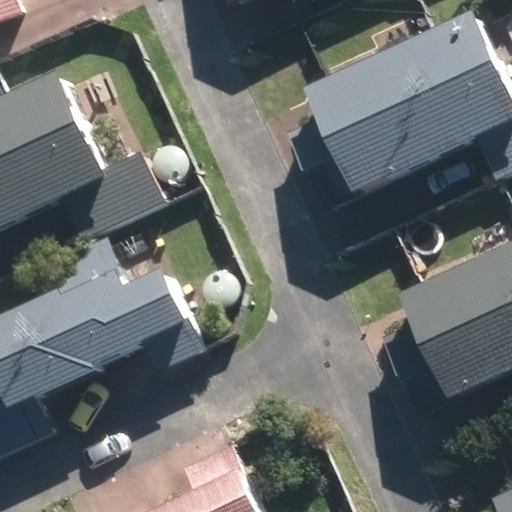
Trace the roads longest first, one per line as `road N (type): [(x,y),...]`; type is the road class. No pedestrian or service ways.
road 1 (unknown): [(329,344),(173,0)]
road 2 (unknown): [(0,485),(329,344)]
road 3 (unknown): [(329,344),(406,511)]
